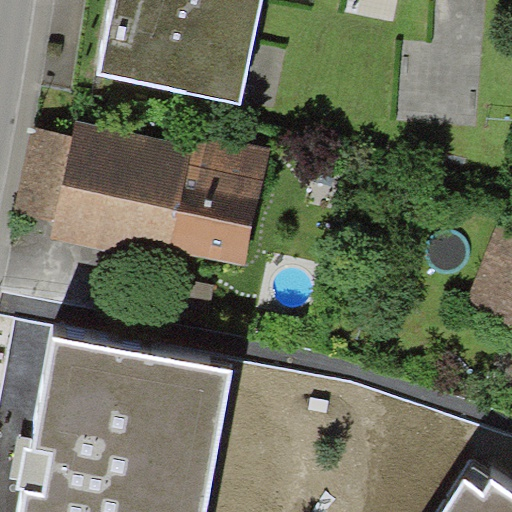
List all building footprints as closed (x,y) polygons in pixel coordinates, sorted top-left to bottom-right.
[(254,0),(102,0),(89,63),(235,95),(254,0)] [(187,150),(77,126),(57,217),(245,259),(265,166),(249,162),(246,177),(184,163),(187,150)] [(511,224),(500,221),(471,301),(511,316),(511,224)] [(205,511),(233,370),(52,336),(32,445),(24,445),(15,486),(25,488),(19,511),(205,511)] [(511,511),(511,495),(491,482),(482,492),(464,480),(442,511),(511,511)]
